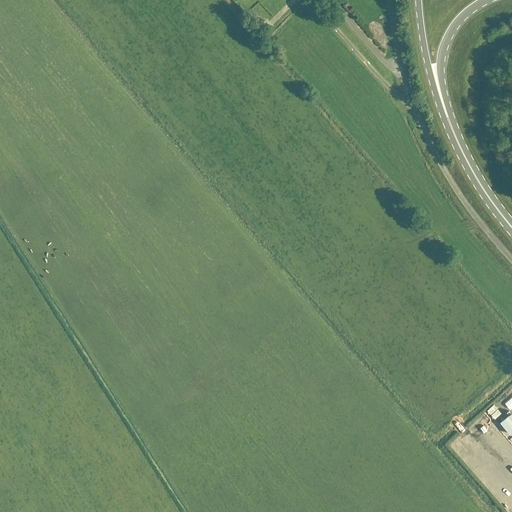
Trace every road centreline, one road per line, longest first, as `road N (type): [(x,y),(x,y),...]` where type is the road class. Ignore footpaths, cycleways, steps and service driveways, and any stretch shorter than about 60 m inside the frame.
road 1 (primary): [(511,228),(473,180),(442,111)]
road 2 (primary): [(442,111),(441,46),(455,24),(491,0)]
